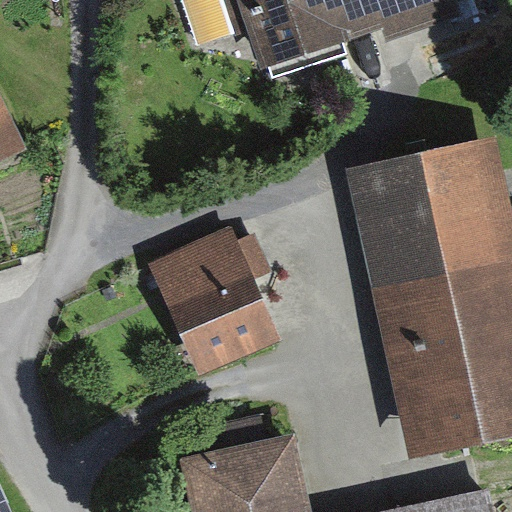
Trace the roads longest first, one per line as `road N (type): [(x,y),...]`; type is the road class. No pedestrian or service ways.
road 1 (track): [(63,511),(97,457),(189,413),(276,389),(308,374),(333,349),(303,187)]
road 2 (track): [(431,42),(372,130),(325,174),(283,198),(66,261)]
road 3 (track): [(77,0),(76,237),(55,289),(11,342),(0,377)]
road 4 (track): [(0,403),(55,511)]
